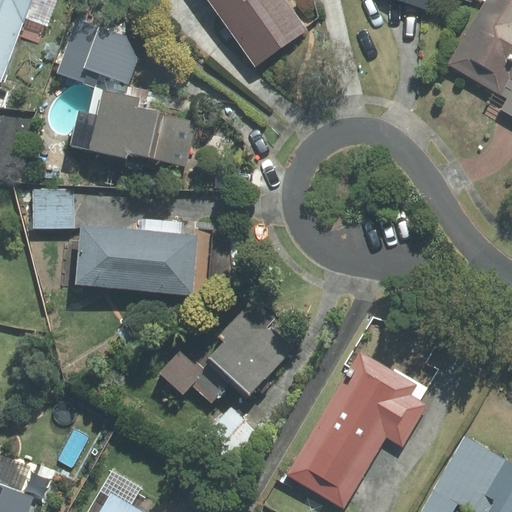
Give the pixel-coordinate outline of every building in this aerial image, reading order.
[(34,0),(0,0),(0,81),(4,83),(34,0)] [(210,0),(260,68),(310,32),(286,0),(210,0)] [(398,0),(433,10),(435,0),(465,0),(474,2),(474,0),(398,0)] [(511,0),(488,0),(450,66),(508,100),(502,110),(511,116),(511,0)] [(146,102),(108,93),(94,153),(134,162),(135,156),(156,161),(166,116),(144,111),(146,102)] [(76,191),(35,191),(36,230),(76,230),(76,191)] [(200,236),(85,227),(80,288),(196,297),(200,236)] [(298,344),(248,298),(202,347),(253,394),(298,344)] [(202,366),(183,348),(161,370),(181,389),(202,366)] [(420,382),(362,348),(287,476),(346,511),(388,438),(405,448),(429,406),(412,396),(420,382)] [(264,429),(236,402),(208,431),(236,458),(264,429)] [(511,511),(511,456),(464,431),(419,511),(472,511),(473,510),(476,511),(511,511)] [(0,511),(26,511),(43,467),(0,451),(0,511)] [(147,511),(103,484),(86,511),(87,511),(147,511)]
